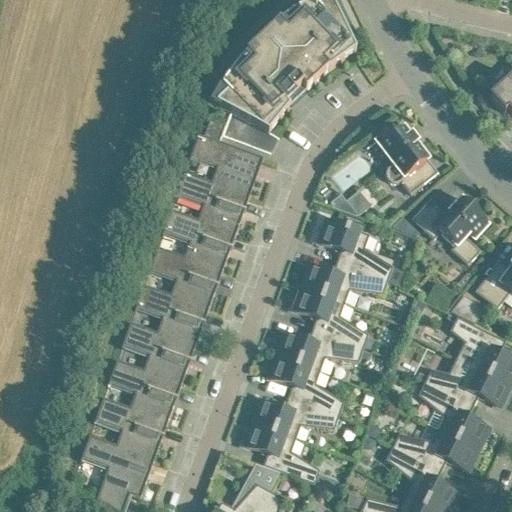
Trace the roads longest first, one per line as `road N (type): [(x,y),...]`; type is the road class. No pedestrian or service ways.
road 1 (residential): [(410,75),(347,117),(303,180),(182,511)]
road 2 (residential): [(410,75),(511,188)]
